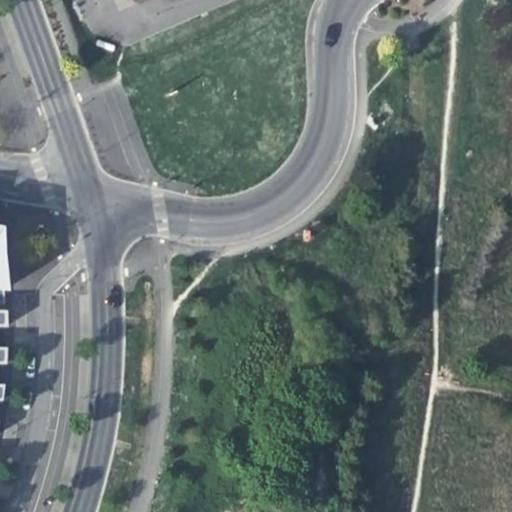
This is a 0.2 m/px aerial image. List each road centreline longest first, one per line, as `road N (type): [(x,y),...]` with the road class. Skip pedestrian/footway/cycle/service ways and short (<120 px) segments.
road 1 (unclassified): [(87,194),(220,221),(290,193),(329,130),(333,32),(345,0)]
road 2 (residential): [(102,243),(83,251),(45,295),(36,428),(13,511)]
road 3 (residential): [(102,243),(102,421),(78,511)]
road 4 (residential): [(21,0),(87,194)]
road 5 (track): [(406,511),(427,409),(455,391),(511,400)]
road 6 (unknown): [(227,0),(117,36),(92,0)]
